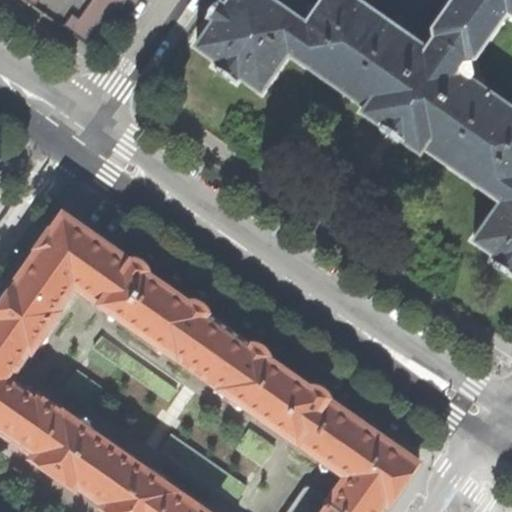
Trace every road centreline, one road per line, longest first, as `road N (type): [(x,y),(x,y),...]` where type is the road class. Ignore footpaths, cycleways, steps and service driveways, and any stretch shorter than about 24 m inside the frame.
road 1 (primary): [(495,426),(83,135)]
road 2 (residential): [(171,0),(83,135)]
road 3 (residential): [(83,135),(0,248)]
